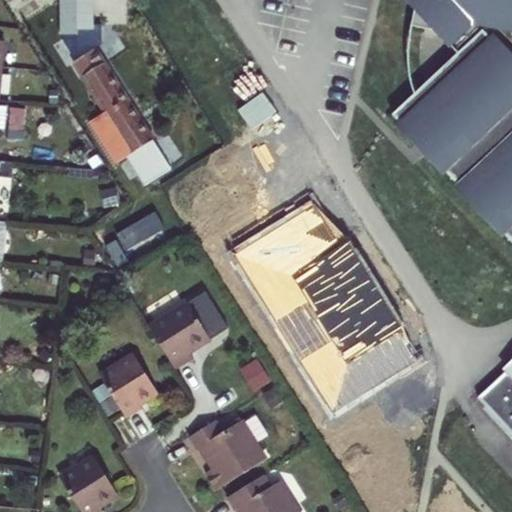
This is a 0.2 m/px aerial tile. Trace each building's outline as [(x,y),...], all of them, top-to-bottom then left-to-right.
[(511,0),(404,0),(417,14),(416,21),(413,31),(426,32),(435,34),(458,58),(393,118),(398,123),(450,179),(457,187),(508,242),(511,246),(511,0)] [(396,0),(416,21),(417,14),(404,0),(396,0)] [(435,34),(426,32),(454,62),(458,58),(435,34)] [(121,112),(86,57),(67,68),(87,100),(79,105),(89,122),(84,125),(87,130),(121,112)] [(144,146),(121,112),(87,130),(109,166),(144,146)] [(398,123),(394,127),(446,182),(450,179),(398,123)] [(8,177),(0,176),(0,194),(6,195),(8,177)] [(504,245),(508,242),(457,187),(453,190),(504,245)] [(310,194),(225,245),(330,417),(429,362),(402,322),(348,234),(310,194)] [(161,367),(167,378),(180,369),(185,366),(181,359),(214,338),(192,301),(140,335),(161,367)] [(151,400),(125,360),(91,381),(118,424),(123,421),(133,415),(131,412),(151,400)] [(511,370),(478,402),(511,439),(511,370)] [(206,428),(180,445),(187,457),(191,455),(198,466),(205,475),(197,480),(208,497),(258,465),(232,427),(212,439),(206,428)] [(92,468),(58,491),(71,511),(112,511),(118,508),(105,488),(92,468)] [(256,482),(220,505),(224,511),(287,511),(273,488),(264,494),(256,482)]
